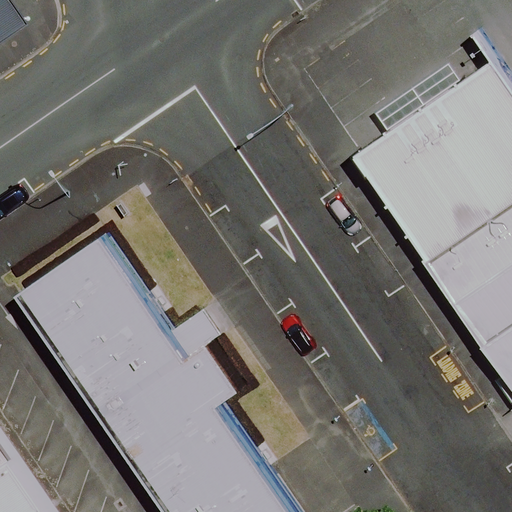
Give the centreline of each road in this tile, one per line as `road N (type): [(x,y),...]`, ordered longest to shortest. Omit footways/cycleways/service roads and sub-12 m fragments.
road 1 (residential): [(164,40),(495,511)]
road 2 (tertiary): [(0,153),(164,40)]
